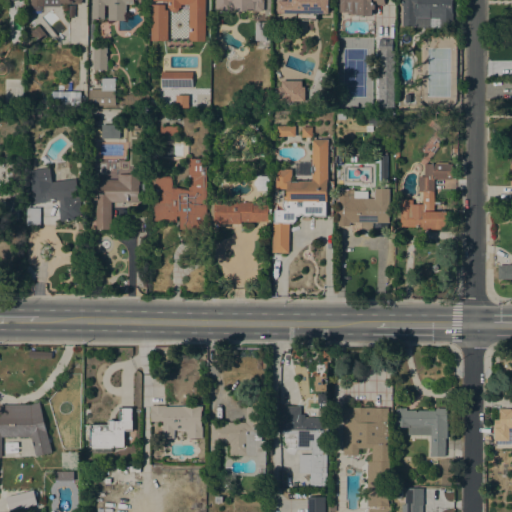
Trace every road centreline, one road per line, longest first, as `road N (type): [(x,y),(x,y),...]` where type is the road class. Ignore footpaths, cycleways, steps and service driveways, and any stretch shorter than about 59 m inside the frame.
road 1 (residential): [(472,511),(474,0)]
road 2 (secondary): [(375,323),(37,318)]
